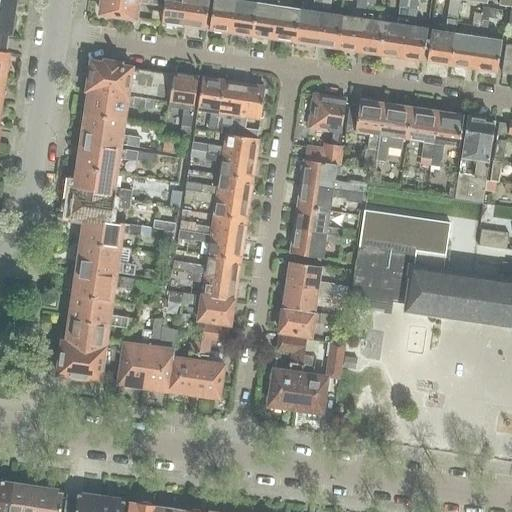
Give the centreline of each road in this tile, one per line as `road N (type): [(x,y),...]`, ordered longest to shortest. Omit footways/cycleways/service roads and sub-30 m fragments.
road 1 (residential): [(293,65),(233,457)]
road 2 (tertiary): [(511,498),(233,457)]
road 3 (tertiary): [(6,267),(26,219),(54,31)]
road 4 (tertiary): [(233,457),(0,421)]
road 5 (residential): [(511,99),(293,65)]
road 6 (residential): [(293,65),(77,35)]
